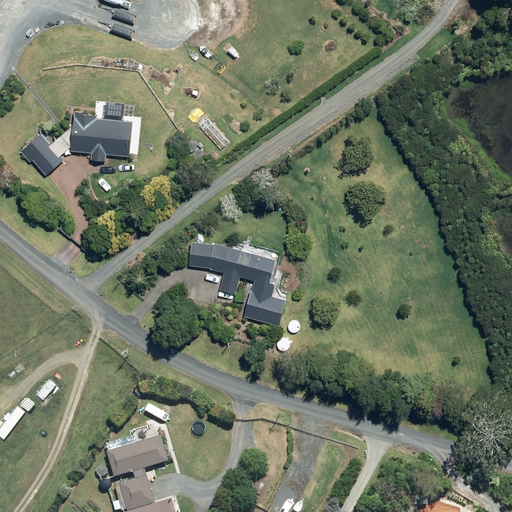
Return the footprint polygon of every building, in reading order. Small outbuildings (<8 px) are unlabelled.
[(77,110),(77,114),(74,114),(73,125),(53,142),(44,131),(22,149),(30,160),(33,157),(48,175),(67,159),(63,154),(71,147),(71,149),(93,151),(92,160),(108,161),(108,152),(139,154),(142,119),(126,118),(127,102),(97,100),(96,111),(77,110)] [(236,116),(227,124),(236,136),(246,128),(236,116)] [(210,117),(198,127),(219,150),(230,140),(210,117)] [(213,268),(225,271),(222,287),(238,291),(241,275),(255,278),(247,315),(279,322),(286,293),(275,290),(278,278),(274,277),(279,252),(220,238),(192,238),(191,264),(213,268)] [(135,433),(108,441),(111,449),(106,450),(114,477),(135,471),(147,467),(171,460),(159,421),(134,429),(135,433)] [(137,477),(116,483),(120,498),(114,500),(117,510),(123,509),(124,511),(176,511),(172,497),(157,502),(147,467),(135,471),(137,477)]
